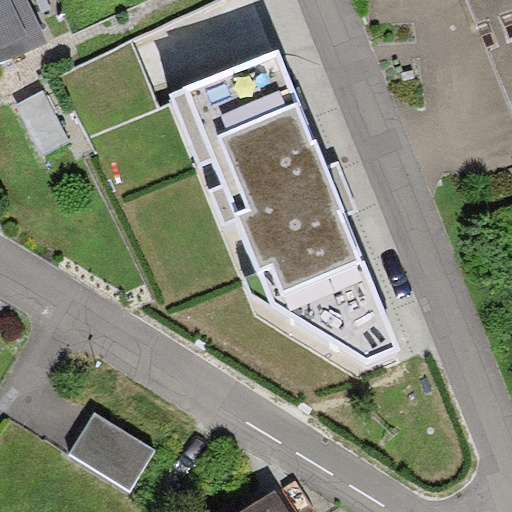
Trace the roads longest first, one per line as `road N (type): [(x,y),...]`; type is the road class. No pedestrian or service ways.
road 1 (residential): [(511,467),(376,87),(334,0)]
road 2 (residential): [(0,268),(388,511)]
